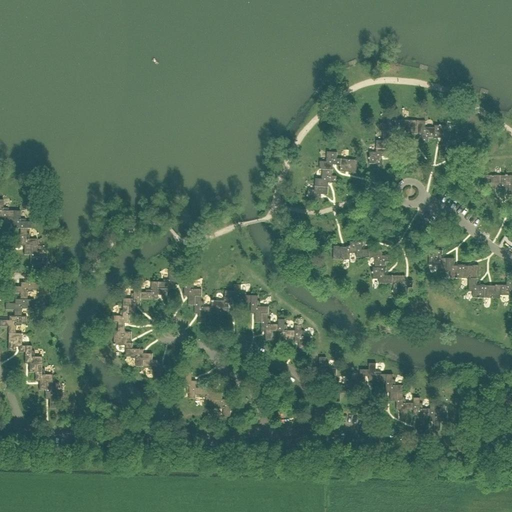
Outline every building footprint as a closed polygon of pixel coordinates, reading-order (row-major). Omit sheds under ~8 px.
[(397,114),(387,114),(386,124),(380,123),(380,131),(383,132),(382,141),(376,141),(376,152),(369,152),(369,157),(368,160),(369,160),(369,164),(377,164),(377,169),(382,169),(382,160),(381,160),(381,156),(389,157),(389,143),(393,143),(393,145),(397,145),(397,138),(393,137),(393,126),(397,126),(397,127),(400,128),(400,132),(411,133),(411,134),(422,134),(422,138),(421,138),(421,142),(428,142),(428,138),(433,138),(433,139),(438,139),(438,138),(441,138),(441,145),(439,145),(438,158),(444,158),(444,157),(450,157),(450,159),(455,159),(455,145),(449,145),(449,132),(445,132),(446,126),(440,126),(440,125),(438,125),(438,126),(434,126),(434,128),(425,127),(425,121),(397,120),(397,114)] [(337,153),(327,152),(326,162),(320,162),(319,170),(322,170),(322,179),(315,179),(314,190),(308,190),(308,195),(307,195),(307,198),(308,198),(307,202),(321,203),(321,198),(320,198),(320,195),(328,195),(328,183),(332,183),(332,185),(336,185),(337,177),(332,176),(333,166),(336,166),(336,168),(340,168),(340,171),(351,172),(350,173),(356,174),(357,160),(337,159),(337,153)] [(511,175),(507,176),(507,175),(505,175),(505,176),(485,176),(485,190),(491,190),(491,188),(496,188),(496,190),(505,190),(505,188),(509,188),(509,196),(511,195),(511,175)] [(3,200),(0,200),(0,217),(4,218),(4,224),(12,224),(12,229),(19,229),(19,246),(23,246),(23,255),(29,255),(29,264),(33,264),(33,273),(40,273),(40,264),(46,264),(46,257),(38,257),(39,252),(36,252),(36,239),(28,239),(29,234),(26,234),(26,229),(30,229),(30,222),(24,222),(25,219),(20,219),(20,211),(7,211),(7,208),(3,208),(3,200)] [(363,242),(350,241),(350,245),(349,245),(349,246),(345,246),(345,248),(339,247),(339,246),(334,246),(333,259),(350,260),(350,253),(356,253),(356,258),(375,258),(375,268),(373,268),(373,271),(372,271),(372,274),(373,274),(372,279),(379,279),(379,284),(398,284),(397,294),(408,295),(408,288),(412,288),(413,281),(408,281),(408,282),(405,282),(405,276),(384,276),(385,272),(386,272),(386,268),(385,268),(385,262),(390,263),(390,255),(386,255),(386,257),(382,256),(382,250),(362,250),(362,246),(363,246),(363,242)] [(442,251),(435,251),(435,255),(429,255),(429,265),(438,266),(438,272),(450,272),(450,279),(455,279),(457,279),(467,279),(467,292),(471,292),(471,298),(476,298),(476,299),(479,299),(479,298),(499,299),(499,296),(508,296),(508,302),(511,302),(511,288),(510,289),(510,285),(511,285),(511,281),(505,281),(505,285),(493,285),(493,287),(483,286),(483,285),(479,285),(479,286),(475,286),(475,279),(478,279),(478,266),(472,266),(472,267),(466,267),(466,265),(458,265),(458,267),(454,267),(454,259),(441,259),(441,255),(442,255),(442,251)] [(176,272),(169,272),(169,280),(164,280),(164,283),(151,282),(151,290),(146,290),(146,293),(141,292),(141,289),(134,288),(134,294),(131,294),(131,299),(123,299),(123,311),(120,311),(120,316),(112,316),(112,323),(118,323),(118,331),(114,331),(113,345),(126,345),(125,355),(131,355),(131,358),(136,358),(136,366),(148,366),(148,369),(153,369),(153,377),(160,377),(160,371),(169,371),(169,364),(160,364),(161,360),(152,359),(152,353),(143,353),(143,349),(132,349),(133,343),(127,343),(127,339),(131,339),(131,332),(125,331),(125,323),(129,323),(129,315),(136,315),(136,306),(140,306),(141,299),(158,300),(158,295),(167,296),(167,289),(176,290),(176,285),(184,286),(184,297),(188,297),(188,306),(194,306),(194,314),(199,314),(198,323),(205,323),(205,315),(228,315),(229,307),(225,307),(225,304),(230,304),(231,298),(234,298),(233,303),(251,303),(250,314),(255,314),(255,323),(261,323),(261,332),(265,332),(265,341),(272,341),(272,332),(278,332),(277,338),(282,338),(282,347),(288,347),(289,338),(294,338),(294,343),(299,344),(299,352),(305,353),(306,343),(312,343),(312,337),(304,337),(304,332),(301,332),(302,326),(295,326),(295,331),(287,331),(287,326),(285,326),(285,320),(278,320),(278,325),(270,325),(270,320),(268,320),(268,307),(260,307),(260,302),(258,302),(258,296),(245,296),(246,293),(241,293),(241,285),(234,285),(234,291),(225,291),(225,297),(224,297),(224,301),(212,301),(211,307),(204,307),(204,303),(201,303),(202,290),(194,290),(194,285),(191,285),(191,279),(176,278),(176,272)] [(39,283),(21,283),(21,287),(12,287),(11,294),(20,294),(20,300),(15,300),(14,304),(6,304),(5,310),(14,311),(14,316),(8,316),(8,321),(0,320),(0,327),(8,327),(7,351),(15,351),(15,347),(19,347),(19,353),(24,353),(24,364),(28,364),(28,373),(35,373),(34,382),(39,382),(38,391),(45,391),(45,399),(49,399),(49,408),(56,409),(56,400),(62,400),(62,393),(54,392),(54,388),(52,388),(52,375),(44,375),(44,370),(42,370),(42,357),(34,357),(34,352),(31,352),(32,346),(21,346),(22,334),(15,333),(15,326),(20,326),(20,323),(26,324),(26,317),(21,317),(21,309),(26,309),(26,307),(32,307),(33,300),(27,300),(28,293),(32,293),(32,290),(38,290),(39,283)] [(326,357),(320,357),(319,375),(323,375),(323,384),(330,385),(329,393),(334,393),(333,402),(340,402),(340,393),(364,394),(364,386),(360,386),(360,383),(366,383),(366,377),(369,377),(369,381),(386,382),(386,393),(390,393),(390,402),(396,402),(396,410),(400,410),(400,419),(407,420),(407,411),(413,411),(413,416),(417,416),(417,425),(424,425),(424,416),(430,416),(430,422),(434,422),(434,431),(441,431),(441,422),(447,422),(447,415),(439,415),(440,410),(437,410),(437,404),(430,404),(430,409),(423,409),(423,404),(420,404),(420,398),(413,398),(413,404),(406,403),(406,399),(403,399),(403,386),(395,386),(395,381),(393,381),(393,375),(381,375),(381,372),(376,372),(376,364),(369,364),(369,370),(360,370),(360,376),(359,376),(359,380),(347,380),(346,386),(339,386),(339,381),(336,381),(337,368),(329,368),(329,364),(326,363),(326,357)] [(192,372),(185,372),(185,381),(179,381),(179,388),(187,388),(187,393),(189,393),(189,399),(196,399),(196,395),(201,395),(201,398),(206,398),(206,406),(219,406),(219,409),(223,409),(223,417),(231,417),(231,411),(239,411),(239,405),(231,404),(231,400),(222,400),(222,393),(213,393),(213,389),(196,388),(196,381),(192,381),(192,372)]
